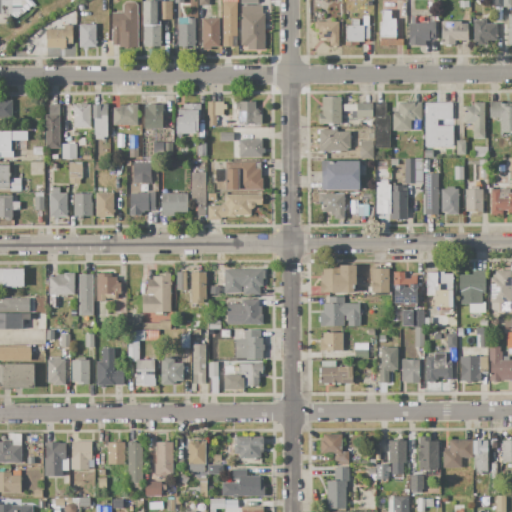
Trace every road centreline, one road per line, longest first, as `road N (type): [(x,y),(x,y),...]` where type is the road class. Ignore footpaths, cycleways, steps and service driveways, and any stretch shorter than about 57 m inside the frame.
road 1 (residential): [(289,0),(292,511)]
road 2 (residential): [(0,414),(511,412)]
road 3 (residential): [(0,244),(511,242)]
road 4 (residential): [(0,75),(511,75)]
